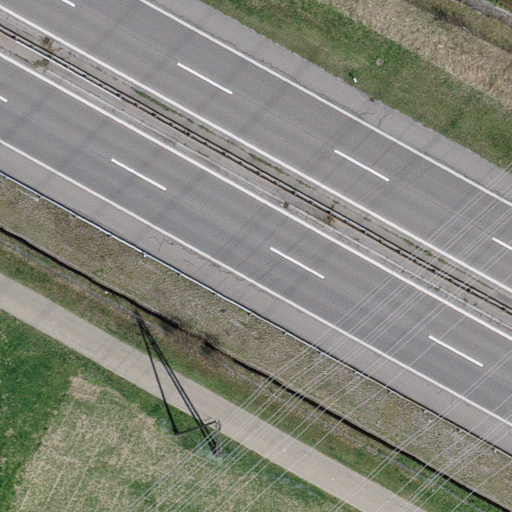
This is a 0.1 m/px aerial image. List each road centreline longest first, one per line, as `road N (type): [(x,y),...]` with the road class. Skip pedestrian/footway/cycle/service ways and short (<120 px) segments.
road 1 (motorway): [(0,100),(511,383)]
road 2 (motorway): [(511,247),(66,0)]
road 3 (track): [(395,511),(0,293)]
